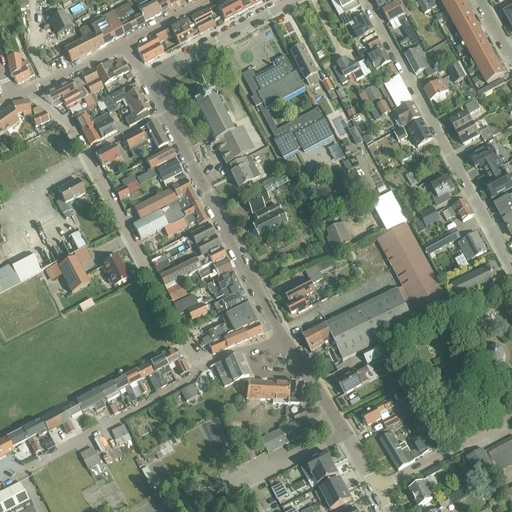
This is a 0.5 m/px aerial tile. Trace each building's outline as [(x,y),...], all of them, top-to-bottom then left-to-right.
[(162,0),(151,0),(153,2),(160,15),(168,11),(162,0)] [(162,0),(168,11),(185,2),(183,0),(162,0)] [(235,0),(234,0),(226,5),(233,18),(242,13),(235,0)] [(247,0),(235,0),(242,13),(251,8),(247,0)] [(247,0),(251,8),(261,3),(259,0),(247,0)] [(344,27),(345,27),(354,22),(353,19),(350,15),(349,13),(360,7),(356,0),(337,0),(338,3),(337,3),(338,5),(339,5),(344,14),(342,15),(339,17),(344,27)] [(373,0),(381,12),(382,12),(397,4),(394,0),(373,0)] [(425,15),(430,24),(435,21),(425,0),(423,0),(418,3),(424,15),(425,15)] [(443,0),(441,1),(447,12),(463,3),(461,0),(443,0)] [(136,10),(139,15),(143,24),(160,15),(153,2),(147,5),(136,10)] [(401,2),(398,3),(401,9),(405,16),(408,15),(401,2)] [(397,4),(382,12),(389,25),(398,20),(402,27),(405,33),(412,30),(408,23),(404,17),(405,16),(401,9),(398,3),(397,4)] [(447,12),(453,22),(469,13),(463,3),(447,12)] [(94,34),(64,50),(71,64),(144,26),(143,24),(139,15),(137,16),(130,4),(112,14),(101,19),(100,18),(98,18),(95,19),(94,21),(95,23),(89,26),(94,34)] [(226,5),(215,10),(220,19),(222,19),(224,23),(233,18),(226,5)] [(191,19),(194,24),(195,26),(209,18),(212,23),(220,19),(215,10),(214,8),(209,11),(208,10),(191,19)] [(9,9),(7,17),(14,18),(16,11),(9,9)] [(71,28),(67,21),(70,20),(68,16),(65,17),(63,12),(48,20),(56,36),(71,28)] [(364,13),(353,19),(354,22),(365,16),(364,13)] [(453,22),(459,33),(475,24),(469,13),(453,22)] [(345,27),(349,24),(358,40),(373,32),(365,16),(354,22),(345,27)] [(209,18),(195,26),(200,36),(214,28),(212,23),(209,18)] [(189,20),(157,36),(158,38),(161,43),(173,37),(178,47),(200,36),(195,26),(194,24),(192,25),(189,20)] [(475,24),(459,33),(465,43),(480,34),(475,24)] [(465,43),(470,54),(486,45),(480,34),(465,43)] [(158,38),(157,36),(155,37),(156,39),(146,44),(138,48),(137,51),(144,64),(154,59),(164,54),(159,45),(161,43),(158,38)] [(415,37),(409,40),(410,42),(413,47),(413,48),(420,44),(415,37)] [(371,52),(381,46),(377,39),(367,44),(371,52)] [(410,42),(401,46),(404,52),(413,47),(410,42)] [(470,54),(476,64),(492,56),(486,45),(470,54)] [(382,48),(367,56),(372,64),(375,71),(381,68),(391,63),(382,48)] [(292,54),(309,87),(320,81),(302,49),(292,54)] [(419,49),(405,56),(415,76),(429,69),(419,49)] [(7,58),(10,77),(17,85),(34,77),(26,62),(20,65),(19,56),(7,58)] [(492,56),(476,64),(482,75),(498,66),(493,57),(492,56)] [(244,76),(255,97),(251,99),(256,108),(258,107),(276,141),(274,142),(283,160),(298,152),(297,149),(300,147),(304,154),(334,138),(325,120),(324,121),(318,110),(277,131),(272,120),(266,110),(305,90),(296,73),(294,74),(285,57),(275,62),(278,69),(256,80),(252,72),(244,76)] [(111,61),(107,64),(115,80),(129,73),(124,63),(119,60),(112,64),(111,61)] [(338,68),(334,70),(342,86),(347,83),(345,79),(351,75),(355,83),(364,78),(356,63),(350,67),(346,60),(337,65),(338,68)] [(115,80),(107,64),(95,70),(103,86),(115,80)] [(447,69),(454,84),(466,78),(458,64),(447,69)] [(386,68),(393,82),(399,78),(392,65),(386,68)] [(498,66),(482,75),(488,85),(504,76),(498,66)] [(78,90),(98,80),(93,71),(72,82),(77,91),(78,90)] [(399,78),(393,82),(380,89),(385,100),(386,99),(393,112),(412,102),(399,78)] [(103,89),(98,80),(78,90),(83,100),(87,109),(99,103),(95,95),(93,96),(93,95),(103,89)] [(477,93),(479,98),(505,84),(503,80),(477,93)] [(327,81),(321,84),(327,94),(332,91),(327,81)] [(441,96),(448,92),(442,81),(424,91),(430,102),(440,97),(440,98),(442,97),(441,96)] [(71,83),(56,90),(61,99),(76,92),(71,83)] [(123,101),(127,108),(143,100),(138,89),(136,91),(133,85),(110,97),(114,105),(123,101)] [(370,90),(365,93),(366,96),(371,105),(382,99),(378,90),(376,87),(370,90)] [(336,93),(341,101),(347,98),(342,89),(336,93)] [(58,107),(63,104),(61,99),(56,90),(42,97),(51,105),(54,107),(56,105),(58,107)] [(61,99),(63,104),(65,107),(63,108),(64,110),(81,101),(83,100),(78,90),(77,91),(76,92),(61,99)] [(200,100),(194,103),(215,144),(226,165),(228,164),(253,151),(242,129),(233,134),(224,116),(228,114),(223,104),(220,97),(215,99),(212,94),(207,97),(206,96),(199,99),(200,100)] [(102,101),(109,115),(117,111),(110,98),(102,101)] [(143,100),(127,108),(131,116),(124,120),(128,128),(149,117),(147,112),(149,111),(143,100)] [(23,116),(31,115),(28,101),(12,104),(12,106),(0,114),(0,140),(0,141),(12,133),(10,129),(18,124),(14,115),(22,114),(23,116)] [(385,102),(375,108),(382,119),(391,114),(385,102)] [(465,107),(470,116),(480,111),(475,102),(465,107)] [(392,117),(396,123),(400,121),(403,128),(421,118),(413,105),(404,110),(392,117)] [(31,118),(35,127),(48,121),(44,112),(38,108),(32,110),(34,116),(31,118)] [(354,108),(348,111),(350,117),(356,114),(354,108)] [(86,109),(74,115),(75,117),(75,118),(82,132),(90,146),(100,141),(102,140),(92,122),(93,122),(86,109)] [(450,122),(457,134),(473,125),(466,113),(450,122)] [(92,122),(102,140),(116,133),(110,120),(107,115),(106,115),(93,122),(92,122)] [(155,123),(135,134),(140,143),(136,145),(138,150),(146,146),(145,143),(151,140),(157,151),(167,145),(155,123)] [(423,123),(408,131),(418,149),(433,141),(423,123)] [(473,125),(457,134),(463,146),(479,137),(473,125)] [(472,148),(472,149),(494,137),(489,128),(479,134),(484,142),(472,148)] [(370,130),(365,133),(369,140),(374,137),(370,130)] [(394,135),(399,143),(407,138),(403,130),(394,135)] [(140,143),(135,134),(123,140),(129,150),(131,153),(138,150),(136,145),(140,143)] [(359,136),(353,140),(356,147),(363,143),(359,136)] [(40,157),(45,155),(52,167),(66,160),(56,140),(49,144),(45,137),(32,143),(40,157)] [(376,162),(383,159),(376,145),(368,148),(376,162)] [(123,164),(120,159),(113,146),(95,156),(102,169),(112,163),(115,168),(123,164)] [(491,147),(470,159),(476,169),(479,167),(481,171),(484,169),(487,175),(500,168),(497,163),(499,161),(498,159),(499,158),(498,156),(497,157),(491,147)] [(169,149),(146,161),(150,171),(147,172),(148,174),(152,172),(152,174),(168,166),(167,165),(175,161),(169,149)] [(401,159),(405,165),(415,160),(412,153),(401,159)] [(230,168),(233,173),(231,174),(238,188),(251,181),(260,177),(249,157),(230,168)] [(144,176),(137,180),(138,182),(140,186),(159,176),(160,177),(158,178),(160,183),(162,182),(163,183),(166,190),(175,185),(173,182),(175,181),(173,177),(175,176),(181,173),(175,161),(167,165),(168,166),(152,174),(152,172),(148,174),(144,176)] [(347,174),(353,171),(348,162),(342,164),(347,174)] [(414,168),(404,172),(409,183),(419,179),(414,168)] [(506,173),(503,175),(500,168),(487,175),(491,181),(488,183),(490,187),(486,188),(492,199),(511,188),(511,185),(508,178),(510,177),(509,175),(507,176),(506,173)] [(175,185),(176,187),(186,181),(184,176),(175,181),(173,182),(175,185)] [(431,196),(437,207),(450,200),(447,195),(454,191),(448,179),(431,187),(435,193),(431,196)] [(126,180),(121,182),(124,188),(125,188),(125,189),(128,187),(130,186),(126,180)] [(56,203),(62,215),(69,212),(71,211),(68,204),(84,195),(77,181),(57,191),(62,200),(56,203)] [(186,181),(176,187),(171,189),(172,190),(134,210),(140,222),(133,226),(141,241),(164,229),(183,219),(184,221),(193,216),(191,211),(193,210),(191,207),(198,203),(186,181)] [(124,188),(115,193),(118,199),(119,201),(129,196),(125,189),(125,188),(124,188)] [(245,201),(251,214),(252,216),(264,210),(263,208),(261,204),(269,200),(262,188),(253,193),(254,197),(245,201)] [(371,204),(379,218),(387,233),(389,232),(407,222),(391,193),(373,203),(371,204)] [(499,204),(495,206),(511,237),(511,196),(498,204),(499,204)] [(448,211),(452,219),(458,215),(463,223),(474,217),(465,201),(448,211)] [(208,222),(198,203),(191,207),(193,210),(191,211),(193,216),(184,221),(183,219),(164,229),(168,237),(187,227),(188,229),(191,227),(189,225),(197,221),(199,226),(208,222)] [(370,204),(339,217),(341,220),(343,224),(373,211),(370,204)] [(259,223),(251,227),(257,239),(286,224),(276,206),(255,216),(259,223)] [(420,215),(423,222),(436,214),(433,208),(420,215)] [(436,214),(423,222),(427,228),(440,221),(436,214)] [(414,226),(419,235),(426,231),(421,223),(414,226)] [(327,231),(331,241),(328,242),(332,251),(350,243),(346,232),(343,224),(327,231)] [(333,341),(343,362),(415,326),(423,324),(452,309),(445,295),(407,225),(377,241),(402,288),(399,289),(326,326),(333,341)] [(190,235),(196,246),(215,237),(209,226),(190,235)] [(445,236),(423,248),(428,257),(450,245),(460,240),(455,231),(445,236)] [(462,242),(458,244),(467,262),(471,260),(486,252),(477,234),(462,242)] [(196,246),(201,257),(202,259),(221,249),(215,237),(196,246)] [(202,259),(201,257),(159,278),(164,288),(193,275),(196,273),(197,275),(198,274),(226,261),(221,249),(202,259)] [(152,262),(154,267),(167,261),(165,255),(152,262)] [(100,265),(105,274),(107,273),(109,277),(107,278),(107,281),(109,284),(111,286),(113,285),(113,287),(127,280),(121,268),(123,267),(117,256),(100,265)] [(48,270),(51,278),(53,281),(62,277),(71,294),(89,285),(75,259),(57,268),(56,266),(48,270)] [(286,306),(291,315),(297,312),(298,314),(312,307),(309,303),(306,304),(303,298),(315,292),(312,285),(323,280),(319,273),(334,266),(331,260),(323,264),(322,263),(315,267),(314,267),(305,272),(309,281),(284,294),(290,304),(286,306)] [(167,261),(154,267),(157,273),(170,266),(167,261)] [(232,272),(226,261),(198,274),(201,280),(215,273),(218,279),(232,272)] [(10,264),(0,269),(0,293),(20,283),(10,264)] [(489,267),(452,285),(459,299),(496,281),(489,267)] [(218,302),(215,304),(214,304),(215,306),(242,294),(232,274),(206,287),(210,296),(212,295),(215,300),(217,299),(218,302)] [(166,291),(171,301),(173,303),(186,297),(180,284),(175,286),(166,291)] [(94,294),(81,300),(84,307),(97,301),(94,294)] [(215,306),(213,307),(215,310),(217,315),(225,311),(226,313),(246,303),(242,294),(215,306)] [(179,317),(186,313),(198,307),(196,302),(193,296),(174,305),(179,317)] [(198,307),(186,313),(191,322),(207,314),(203,307),(202,305),(198,307)] [(208,333),(210,336),(202,340),(203,343),(200,345),(202,348),(208,346),(256,325),(256,324),(247,305),(225,316),(228,323),(220,327),(208,333)] [(310,352),(333,341),(326,326),(325,324),(302,335),(310,352)] [(256,325),(208,346),(212,355),(260,335),(256,325)] [(385,356),(379,344),(361,354),(367,365),(385,356)] [(487,352),(490,352),(488,357),(491,362),(498,364),(499,365),(503,363),(502,361),(505,355),(502,349),(498,348),(498,346),(494,345),(489,347),(487,352)] [(163,357),(162,357),(168,367),(174,364),(181,377),(191,372),(184,360),(181,362),(175,350),(171,352),(170,349),(161,354),(163,357)] [(214,366),(224,388),(248,378),(238,355),(214,366)] [(162,357),(147,365),(160,390),(167,386),(162,377),(170,373),(168,367),(162,357)] [(284,372),(284,362),(273,362),(273,372),(284,372)] [(147,365),(136,371),(142,381),(147,378),(155,392),(160,390),(147,365)] [(336,382),(344,396),(368,381),(364,374),(368,371),(365,366),(356,372),(355,370),(336,382)] [(136,371),(124,377),(130,387),(136,384),(142,396),(147,393),(141,382),(142,381),(136,371)] [(388,379),(395,384),(400,377),(393,371),(388,379)] [(124,377),(113,383),(119,395),(120,395),(119,393),(125,390),(132,404),(136,401),(129,387),(130,387),(124,377)] [(272,405),(287,406),(287,405),(288,384),(266,383),(266,380),(262,380),(261,383),(260,383),(259,398),(264,398),(263,402),(265,402),(272,402),(272,405)] [(105,388),(101,390),(107,403),(119,397),(118,396),(119,395),(113,383),(112,381),(104,385),(105,388)] [(248,382),(247,401),(263,402),(264,398),(259,398),(260,383),(248,382)] [(287,405),(287,406),(299,407),(300,385),(288,384),(287,405)] [(180,392),(181,393),(186,403),(197,397),(192,387),(192,386),(180,392)] [(89,396),(76,403),(81,412),(83,416),(95,409),(107,403),(101,390),(89,396)] [(383,422),(386,429),(399,422),(395,415),(390,418),(386,411),(387,411),(394,407),(391,400),(361,415),(368,427),(382,420),(383,422)] [(76,403),(41,421),(48,433),(62,426),(67,436),(75,432),(69,421),(68,419),(81,412),(76,403)] [(114,405),(110,408),(114,416),(118,414),(114,405)] [(416,427),(423,423),(416,410),(409,413),(416,427)] [(291,417),(295,423),(306,417),(303,411),(291,417)] [(306,417),(295,423),(279,431),(260,440),(267,454),(286,445),(313,430),(306,417)] [(41,421),(22,431),(27,441),(30,446),(34,444),(31,439),(37,436),(39,438),(48,433),(41,421)] [(111,433),(116,442),(128,435),(123,426),(111,433)] [(27,441),(22,431),(0,442),(0,458),(13,451),(11,449),(27,441)] [(422,439),(421,439),(414,443),(418,450),(410,454),(404,443),(399,446),(392,434),(380,440),(398,471),(430,453),(439,447),(432,434),(422,439)] [(171,447),(180,442),(177,437),(168,442),(168,441),(144,454),(148,463),(157,458),(158,460),(174,452),(171,447)] [(43,445),(47,451),(55,447),(52,440),(43,445)] [(503,443),(509,454),(511,451),(511,446),(509,440),(503,443)] [(503,456),(509,454),(503,443),(498,446),(503,456)] [(36,444),(30,448),(34,455),(40,452),(36,444)] [(255,458),(248,444),(239,449),(247,463),(255,458)] [(492,449),(498,459),(503,456),(498,446),(492,449)] [(79,455),(88,471),(100,465),(92,449),(79,455)] [(487,452),(492,462),(498,459),(492,449),(487,452)] [(467,459),(478,481),(494,472),(483,450),(467,459)] [(328,454),(306,466),(312,476),(333,466),(333,465),(328,454)] [(509,467),(511,465),(511,459),(509,454),(503,456),(509,467)] [(498,459),(504,470),(509,467),(503,456),(498,459)] [(498,473),(504,470),(498,459),(492,462),(498,473)] [(312,476),(306,479),(308,483),(314,480),(318,486),(338,476),(333,466),(312,476)] [(147,468),(142,471),(147,481),(152,478),(147,468)] [(432,469),(424,474),(427,479),(435,475),(432,469)] [(340,480),(320,490),(326,501),(346,491),(340,480)] [(409,489),(419,507),(433,500),(431,496),(434,494),(432,490),(427,480),(423,482),(423,481),(409,489)] [(0,511),(6,511),(22,504),(25,511),(32,508),(19,483),(0,493),(0,511)] [(283,484),(272,490),(275,496),(286,490),(283,484)] [(286,490),(275,496),(278,501),(288,495),(286,490)] [(346,491),(326,501),(331,511),(340,507),(342,506),(351,501),(346,491)] [(447,498),(438,503),(442,510),(451,505),(447,498)]
